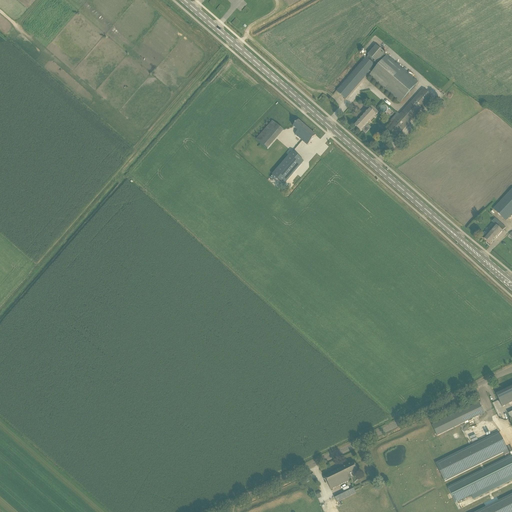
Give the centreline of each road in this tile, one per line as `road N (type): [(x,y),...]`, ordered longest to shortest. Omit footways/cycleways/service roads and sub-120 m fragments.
road 1 (primary): [(511,284),(186,0)]
road 2 (unclassified): [(215,511),(511,370)]
road 3 (track): [(345,105),(311,90),(245,34),(278,0)]
